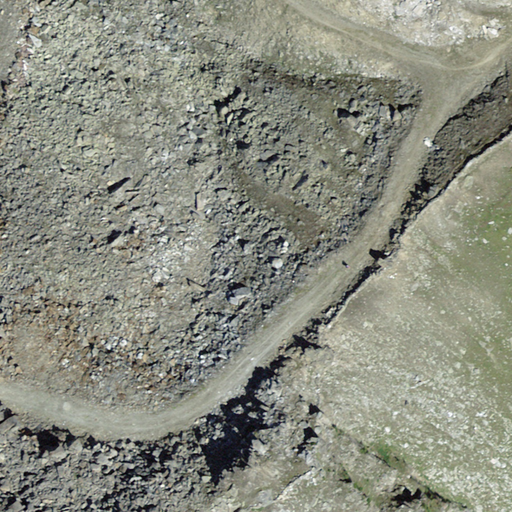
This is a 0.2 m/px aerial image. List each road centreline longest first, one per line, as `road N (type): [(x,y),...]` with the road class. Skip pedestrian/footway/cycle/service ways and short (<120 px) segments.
road 1 (track): [(0,393),(128,419),(175,411),(228,376),(371,236),(454,66)]
road 2 (track): [(454,66),(299,0)]
